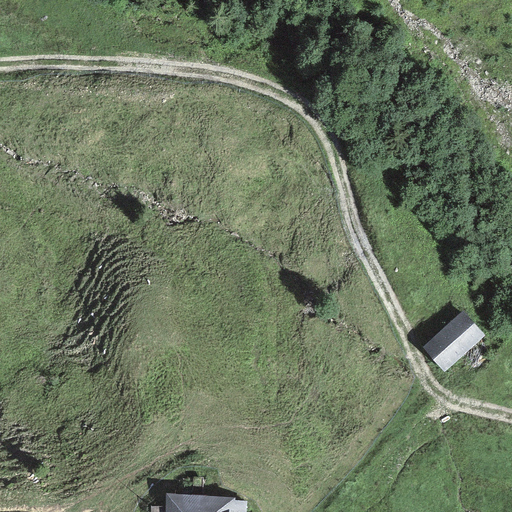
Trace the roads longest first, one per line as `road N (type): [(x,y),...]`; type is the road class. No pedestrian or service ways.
road 1 (track): [(0,69),(155,68),(266,88),(298,103),(328,138),(351,216),(423,374),(449,400),(511,416)]
road 2 (track): [(423,374),(306,511)]
